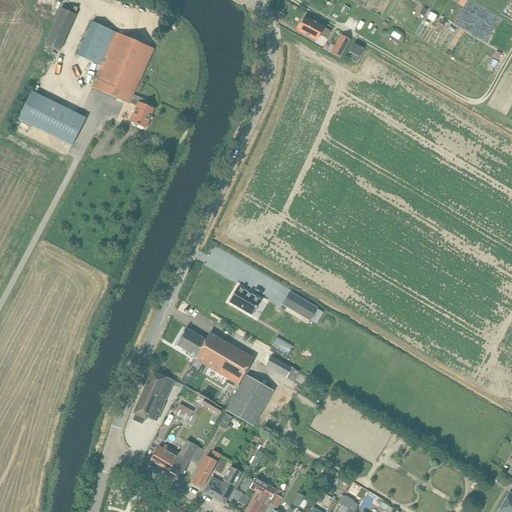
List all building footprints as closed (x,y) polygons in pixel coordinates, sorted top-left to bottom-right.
[(45,45),(59,51),(76,15),(61,8),(45,45)] [(423,8),(420,14),(425,16),(428,10),(423,8)] [(298,31),(316,41),(319,35),(326,38),(329,32),(323,28),(305,18),(298,31)] [(100,66),(91,88),(130,105),(130,104),(136,107),(130,122),(145,129),(154,109),(141,104),(143,100),(133,95),(154,49),(92,22),(77,56),(100,66)] [(333,48),(330,53),(331,54),(339,58),(350,40),(341,35),(333,48)] [(359,57),(363,49),(354,44),(349,52),(352,54),(349,60),(356,63),(359,57)] [(72,146),(86,119),(31,92),(18,119),(72,146)] [(260,300),(237,287),(228,303),(251,316),(260,300)] [(290,292),(282,305),(309,321),(317,308),(290,292)] [(254,359),(247,355),(210,333),(206,340),(186,329),(176,346),(196,358),(195,360),(238,386),(254,359)] [(292,347),(276,337),(273,345),(289,354),(292,347)] [(266,366),(286,378),(294,382),(299,373),(272,357),(266,366)] [(153,372),(134,414),(133,414),(135,415),(133,420),(142,424),(144,419),(147,421),(148,418),(157,422),(165,406),(164,406),(175,382),(167,378),(153,372)] [(274,391),(271,390),(246,375),(225,411),(253,427),(274,391)] [(321,390),(318,395),(323,399),(326,393),(321,390)] [(210,421),(214,424),(221,412),(203,401),(201,404),(215,413),(210,421)] [(176,410),(173,414),(187,422),(193,412),(182,406),(179,404),(176,410)] [(226,414),(218,427),(225,430),(232,417),(226,414)] [(158,446),(150,460),(180,478),(190,461),(195,464),(203,450),(187,441),(179,453),(165,445),(163,449),(158,446)] [(213,451),(209,457),(207,456),(192,483),(202,488),(221,455),(213,451)] [(226,463),(225,463),(221,460),(219,463),(215,470),(221,474),(226,463)] [(212,477),(204,492),(225,504),(235,486),(234,485),(241,473),(230,466),(222,480),(224,481),(223,483),(212,477)] [(327,471),(323,478),(327,480),(331,473),(327,471)] [(261,494),(249,511),(262,511),(276,491),(256,479),(254,482),(248,477),(241,489),(249,494),(252,489),(261,494)] [(277,509),(283,499),(285,494),(278,490),(275,494),(269,504),(277,509)] [(511,511),(511,494),(509,492),(496,511),(511,511)] [(298,493),(291,504),(298,508),(304,497),(298,493)] [(242,494),(238,502),(245,506),(246,504),(249,498),(242,494)] [(342,495),(338,502),(347,508),(349,509),(354,511),(358,506),(358,505),(353,502),(354,501),(345,495),(344,497),(342,495)]
